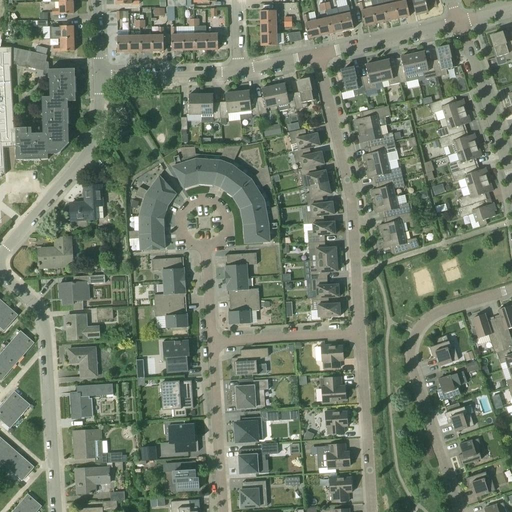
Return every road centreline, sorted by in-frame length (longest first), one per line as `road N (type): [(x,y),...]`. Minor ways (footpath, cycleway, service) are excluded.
road 1 (residential): [(357,332),(353,215),(317,54)]
road 2 (residential): [(0,255),(94,144),(98,75)]
road 3 (residential): [(52,463),(39,316),(0,277)]
road 4 (residential): [(416,334),(412,369),(458,511)]
road 5 (residential): [(369,511),(357,332)]
road 6 (residential): [(511,187),(460,23)]
road 7 (residential): [(212,343),(222,511)]
road 8 (residential): [(317,54),(460,23)]
road 9 (residential): [(212,343),(357,332)]
road 10 (residential): [(98,75),(238,70)]
road 11 (residential): [(203,247),(179,228),(184,209),(197,201),(223,214),(225,229),(211,245)]
